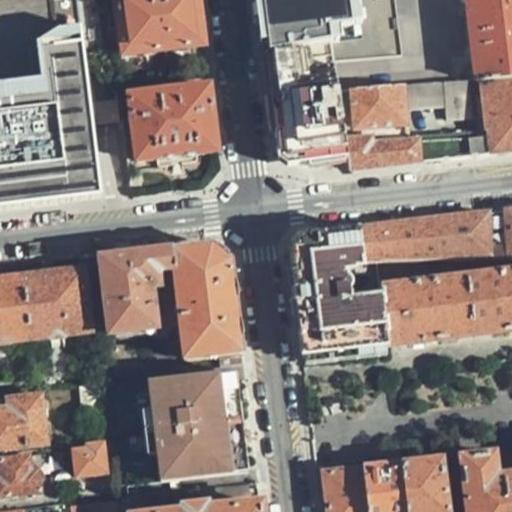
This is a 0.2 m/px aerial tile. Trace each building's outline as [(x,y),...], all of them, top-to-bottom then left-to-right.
[(0,0),(0,214),(93,203),(102,202),(93,128),(106,126),(121,124),(113,57),(85,61),(77,0),(0,0)] [(110,0),(117,47),(198,38),(192,0),(110,0)] [(259,0),(267,58),(336,45),(336,26),(369,23),(367,0),(259,0)] [(336,45),(339,61),(402,56),(394,0),(367,0),(369,23),(336,26),(336,45)] [(511,80),(511,0),(467,0),(468,2),(463,3),(464,8),(468,8),(471,34),(466,35),(467,41),(472,40),(474,52),(469,53),(469,58),(474,57),(475,64),(470,65),(471,69),(475,69),(476,83),(511,80)] [(310,166),(350,162),(344,104),(343,92),(339,61),(336,45),(267,58),(277,144),(310,166)] [(129,145),(210,135),(202,70),(122,81),(129,145)] [(344,104),(350,162),(351,173),(511,153),(511,80),(476,83),(364,91),(343,92),(344,104)] [(201,178),(191,151),(174,153),(183,180),(201,178)] [(152,153),(136,155),(145,182),(160,181),(152,153)] [(363,269),(511,261),(511,211),(359,231),(363,269)] [(363,269),(359,231),(304,237),(290,260),(303,359),(392,348),(387,303),(351,307),(348,276),(364,274),(363,269)] [(217,360),(218,370),(244,368),(231,264),(212,249),(173,255),(175,272),(186,363),(217,360)] [(173,255),(100,263),(111,339),(155,333),(152,291),(160,290),(159,278),(163,274),(175,272),(173,255)] [(387,303),(392,348),(511,334),(511,274),(385,293),(387,303)] [(24,283),(30,340),(88,333),(80,277),(24,283)] [(0,342),(30,340),(24,283),(0,285),(0,342)] [(235,378),(119,393),(130,489),(148,488),(246,475),(235,378)] [(0,451),(47,446),(41,400),(9,403),(9,411),(0,412),(0,451)] [(106,475),(103,448),(89,449),(89,454),(75,456),(78,479),(106,475)] [(511,511),(511,477),(495,480),(491,458),(461,461),(467,511),(511,511)] [(0,498),(23,495),(20,464),(0,465),(0,498)] [(399,469),(405,511),(444,511),(439,464),(399,469)] [(365,511),(405,511),(399,469),(360,474),(365,511)] [(331,511),(365,511),(360,474),(327,478),(331,511)]
